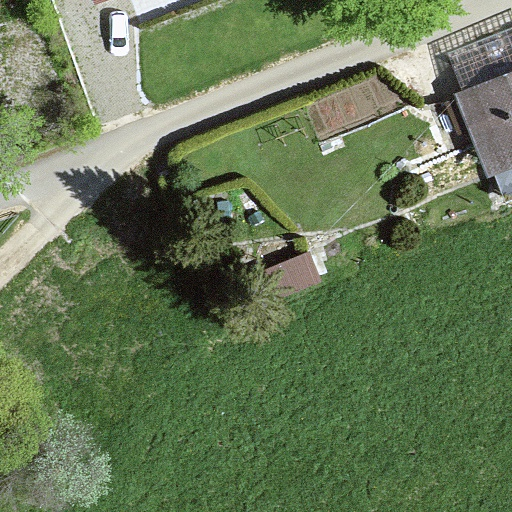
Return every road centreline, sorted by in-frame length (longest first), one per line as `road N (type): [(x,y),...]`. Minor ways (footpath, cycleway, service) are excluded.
road 1 (unclassified): [(492,0),(92,160)]
road 2 (track): [(92,160),(0,258)]
